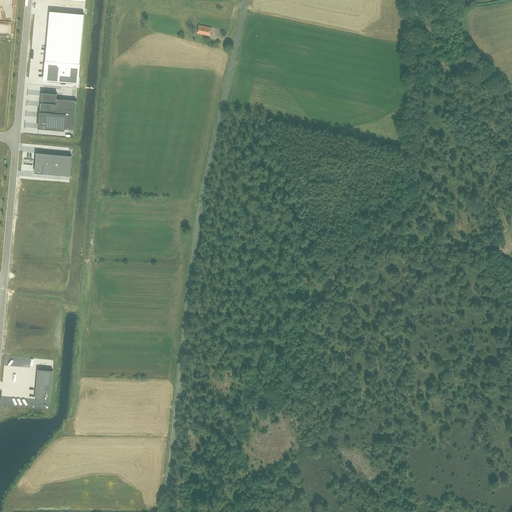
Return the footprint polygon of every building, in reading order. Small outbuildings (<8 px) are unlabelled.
[(192,18),(196,19),(196,16),(196,10),(186,8),(185,8),(186,17),(191,18),(192,18)] [(43,80),(74,83),(78,83),(79,78),(84,14),(50,11),(43,80)] [(220,26),(221,14),(201,11),(200,19),(212,20),(212,25),(220,26)] [(209,35),(211,28),(199,25),(198,33),(209,35)] [(57,94),(42,92),(39,128),(64,130),(64,129),(74,129),(77,100),(57,99),(57,94)] [(37,152),(35,173),(70,176),(72,156),(37,152)] [(53,370),(38,369),(35,399),(50,400),(53,370)]
